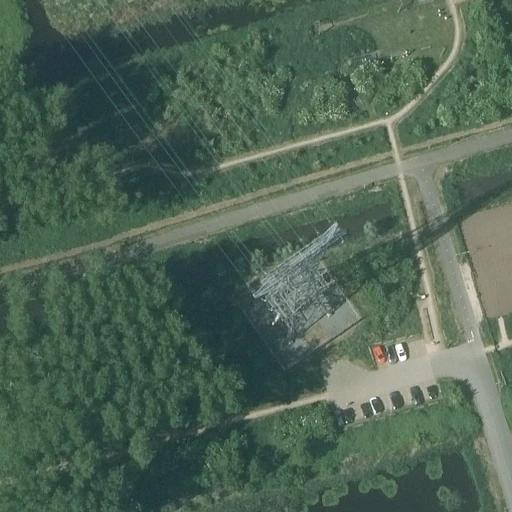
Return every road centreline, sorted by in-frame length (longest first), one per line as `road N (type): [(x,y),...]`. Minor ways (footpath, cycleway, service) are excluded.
road 1 (unknown): [(0,276),(70,259),(199,204),(261,198),(511,122)]
road 2 (unclassified): [(511,482),(474,348)]
